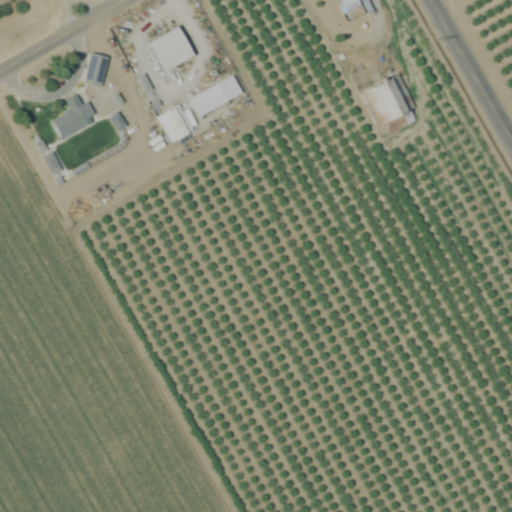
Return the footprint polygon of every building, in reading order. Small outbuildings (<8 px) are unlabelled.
[(339,0),(338,1),(345,14),(359,7),(355,0),(339,0)] [(147,45),(161,75),(195,59),(181,29),(147,45)] [(101,89),(108,59),(89,55),(82,84),(101,89)] [(363,92),(376,130),(402,121),(404,127),(415,123),(400,79),(363,92)] [(93,118),(81,94),(65,102),(70,112),(50,122),(60,142),(91,127),(88,121),(93,118)] [(60,172),(52,154),(41,158),(50,177),(60,172)]
